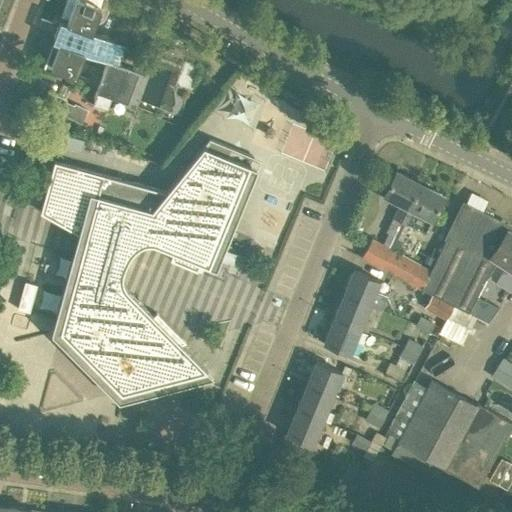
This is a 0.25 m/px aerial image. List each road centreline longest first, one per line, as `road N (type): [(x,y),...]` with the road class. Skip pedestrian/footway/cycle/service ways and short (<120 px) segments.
road 1 (residential): [(214,500),(377,115)]
road 2 (tertiary): [(377,115),(176,0)]
road 3 (residential): [(214,500),(0,467)]
road 4 (tertiary): [(511,177),(377,115)]
